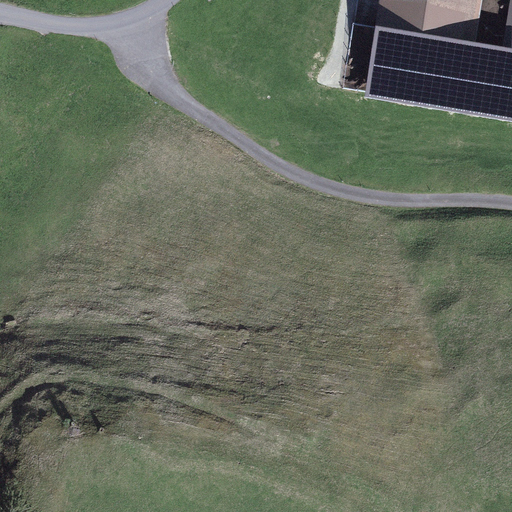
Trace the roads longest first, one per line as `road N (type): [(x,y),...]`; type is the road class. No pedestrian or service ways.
road 1 (track): [(511,203),(379,206),(172,95),(126,24)]
road 2 (residential): [(166,0),(126,24),(66,25),(0,13)]
